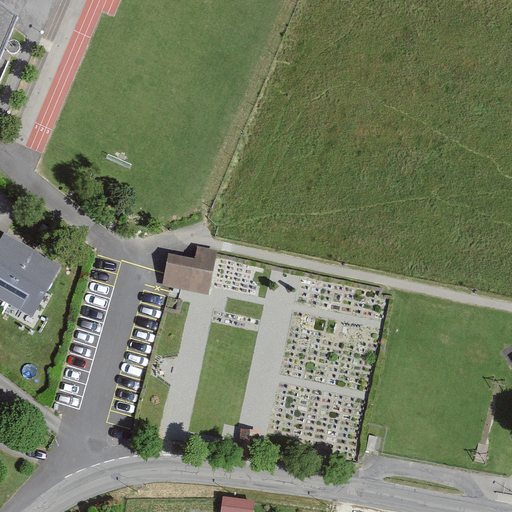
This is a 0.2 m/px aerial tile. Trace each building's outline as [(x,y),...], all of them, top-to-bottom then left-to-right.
[(0,4),(0,56),(18,18),(0,4)] [(0,311),(27,327),(57,275),(0,241),(0,311)] [(163,286),(208,295),(217,250),(198,246),(195,259),(169,254),(163,286)] [(260,430),(241,429),(238,456),(258,458),(260,430)] [(223,497),(220,511),(253,511),(255,501),(223,497)]
